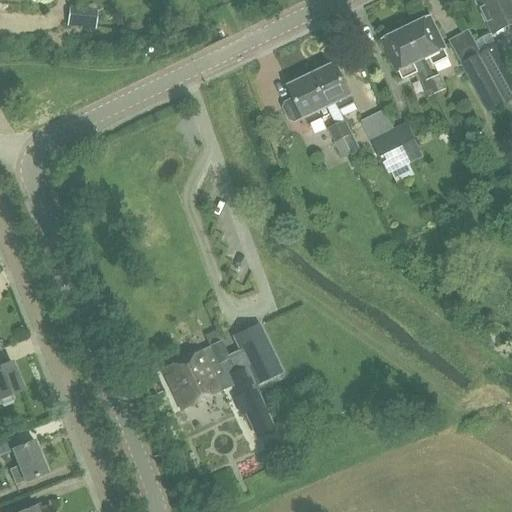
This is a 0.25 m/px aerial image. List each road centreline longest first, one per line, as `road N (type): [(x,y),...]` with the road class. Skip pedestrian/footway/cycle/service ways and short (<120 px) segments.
road 1 (tertiary): [(157,511),(33,190),(32,160)]
road 2 (tertiary): [(32,160),(49,140),(337,0)]
road 3 (residential): [(0,219),(114,511)]
